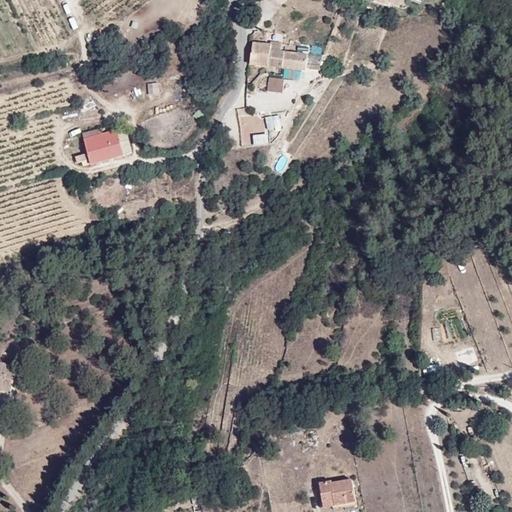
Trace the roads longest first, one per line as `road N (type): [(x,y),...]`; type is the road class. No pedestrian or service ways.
road 1 (residential): [(236,0),(237,88),(203,133),(201,235),(186,290),(144,394),(88,464),(70,511)]
road 2 (track): [(199,154),(81,171),(62,154),(61,134),(78,121),(124,121),(135,142)]
